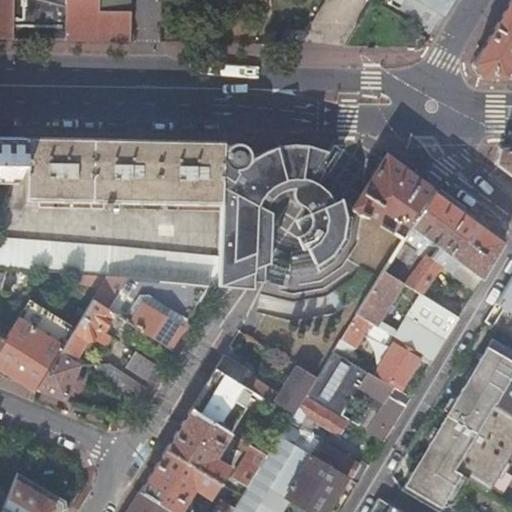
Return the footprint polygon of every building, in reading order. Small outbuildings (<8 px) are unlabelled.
[(0,0),(0,38),(133,40),(133,0),(0,0)] [(383,0),(390,4),(392,0),(415,0),(420,3),(411,17),(429,27),(425,33),(432,37),(453,0),(383,0)] [(511,0),(494,30),(473,65),(481,79),(511,79),(511,0)] [(0,182),(15,183),(21,168),(25,167),(26,138),(0,138),(0,182)] [(39,205),(221,210),(225,142),(26,138),(25,167),(21,168),(15,183),(4,207),(23,211),(26,206),(26,201),(39,201),(39,205)] [(232,288),(253,290),(254,281),(264,282),(265,242),(270,243),(271,212),(268,211),(270,205),(273,201),(276,198),(272,194),(281,189),(285,192),(288,191),(293,191),(293,193),(293,198),(296,202),(305,208),(309,213),(294,219),(301,234),(296,236),(303,252),(308,250),(315,267),(331,255),(343,238),(346,217),(341,198),(333,202),(327,192),(318,185),(326,173),(316,167),(325,153),(327,154),(327,151),(308,145),(293,144),(278,146),(253,157),(247,148),(245,146),(241,143),(236,143),(231,144),(227,146),(225,142),(221,210),(217,286),(232,288)] [(511,149),(500,149),(497,163),(511,174),(511,149)] [(354,206),(404,238),(405,237),(394,229),(398,222),(398,217),(403,215),(404,221),(412,226),(434,191),(386,155),(354,206)] [(276,198),(273,201),(277,204),(279,202),(287,197),(290,196),(288,191),(285,192),(281,189),(272,194),(276,198)] [(413,273),(405,285),(421,294),(442,265),(452,272),(460,262),(483,278),(504,243),(434,191),(412,226),(405,237),(418,247),(427,254),(413,273)] [(404,238),(393,255),(407,264),(418,247),(405,237),(404,238)] [(107,276),(205,285),(208,254),(0,239),(0,265),(49,270),(107,276)] [(393,255),(382,272),(397,280),(404,268),(407,264),(393,255)] [(476,289),(483,278),(460,262),(452,272),(476,289)] [(404,268),(397,280),(403,283),(405,285),(413,273),(404,268)] [(364,300),(355,314),(370,322),(376,325),(379,320),(385,311),(388,306),(403,283),(397,280),(382,272),(364,300)] [(169,347),(207,285),(205,285),(107,276),(92,300),(116,314),(169,347)] [(511,276),(496,302),(503,307),(511,313),(507,321),(511,324),(511,323),(511,276)] [(400,331),(396,337),(423,352),(433,359),(446,338),(460,316),(421,294),(408,315),(409,316),(400,331)] [(59,353),(76,326),(30,300),(4,340),(0,346),(0,368),(36,390),(59,353)] [(104,332),(116,314),(92,300),(76,326),(59,353),(76,363),(90,340),(97,339),(107,348),(114,338),(104,332)] [(496,302),(483,324),(490,328),(493,324),(503,307),(496,302)] [(355,314),(340,339),(354,347),(370,322),(355,314)] [(379,320),(376,325),(384,330),(388,332),(391,334),(396,337),(400,331),(379,320)] [(396,337),(391,334),(377,355),(384,358),(396,337)] [(423,352),(396,337),(384,358),(375,372),(401,386),(423,352)] [(511,378),(511,349),(492,338),(480,359),(484,362),(468,389),(463,386),(448,411),(449,416),(445,416),(441,423),(442,427),(439,427),(429,444),(433,446),(416,473),(412,471),(401,488),(438,510),(461,472),(454,468),(495,402),(497,403),(509,384),(511,378)] [(148,381),(158,365),(137,351),(127,367),(148,381)] [(384,439),(410,396),(332,351),(315,377),(305,393),(314,399),(341,414),(352,396),(355,398),(356,396),(378,410),(374,416),(370,414),(363,426),(384,439)] [(76,363),(59,353),(36,390),(65,402),(71,388),(77,391),(82,380),(76,377),(81,366),(76,363)] [(254,393),(266,401),(271,393),(245,376),(248,371),(223,354),(214,368),(254,393)] [(137,399),(145,385),(110,363),(99,364),(94,372),(137,399)] [(291,416),(305,393),(315,377),(296,365),(277,397),(271,404),(291,416)] [(230,431),(254,393),(214,368),(206,382),(208,384),(193,408),(230,431)] [(511,385),(509,384),(497,403),(511,412),(511,385)] [(266,401),(271,404),(277,397),(276,396),(271,393),(266,401)] [(312,401),(314,399),(305,393),(291,416),(287,423),(296,428),(297,427),(302,420),(305,415),(337,433),(345,420),(312,401)] [(489,489),(511,451),(511,412),(497,403),(495,402),(454,468),(461,472),(489,489)] [(193,408),(191,406),(165,448),(221,483),(230,468),(214,458),(230,431),(193,408)] [(296,428),(287,423),(286,424),(279,435),(348,475),(350,476),(359,463),(297,427),(296,428)] [(324,511),(348,475),(279,435),(267,455),(254,476),(287,495),(314,511),(324,511)] [(254,476),(267,455),(240,438),(237,444),(248,451),(232,477),(248,486),(254,476)] [(221,483),(165,448),(139,491),(172,511),(179,511),(194,489),(211,499),(221,483)] [(350,476),(358,481),(368,465),(361,460),(359,463),(350,476)] [(16,472),(0,511),(67,511),(65,503),(16,472)] [(276,511),(287,495),(254,476),(248,486),(241,496),(235,507),(231,511),(276,511)] [(125,511),(171,511),(172,511),(139,491),(125,511)] [(401,511),(378,498),(369,511),(401,511)] [(231,511),(235,507),(221,499),(212,511),(231,511)]
